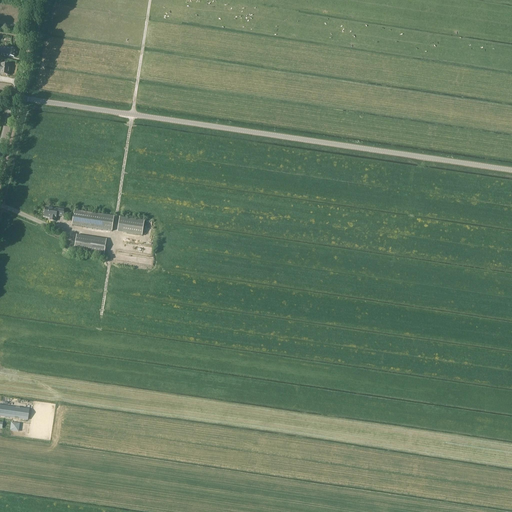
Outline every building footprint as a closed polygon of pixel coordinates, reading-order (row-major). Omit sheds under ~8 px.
[(15,49),(2,48),(1,56),(14,57),(15,49)] [(0,74),(8,75),(9,65),(0,63),(0,74)] [(50,217),(50,220),(55,221),(55,218),(56,218),(56,215),(63,216),(64,210),(46,207),(44,217),(50,217)] [(74,210),(72,225),(112,231),(114,216),(74,210)] [(120,218),(117,232),(142,236),(144,221),(120,218)] [(74,251),(104,255),(106,239),(77,235),(74,251)] [(16,407),(0,405),(0,415),(14,418),(18,419),(18,418),(28,420),(29,409),(19,408),(16,407)]
